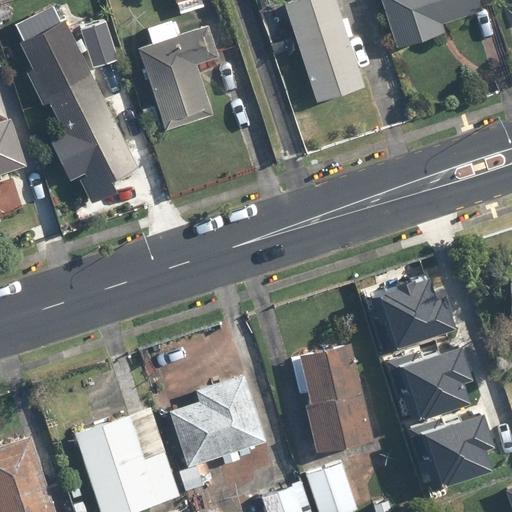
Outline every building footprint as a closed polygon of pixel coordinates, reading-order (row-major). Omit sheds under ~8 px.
[(175,0),(180,11),(202,4),(200,0),(175,0)] [(317,100),(366,83),(348,35),(352,34),(346,15),(341,17),(335,0),(290,0),(281,3),(317,100)] [(482,8),(479,0),(382,0),(397,43),(446,27),(444,20),(482,8)] [(13,24),(65,129),(51,136),(70,175),(78,171),(92,198),(116,186),(110,175),(137,162),(57,2),(13,24)] [(102,14),(79,22),(95,70),(119,61),(102,14)] [(149,24),(154,42),(139,46),(163,126),(212,112),(197,61),(218,54),(209,25),(178,35),(176,35),(171,18),(149,24)] [(0,187),(1,188),(0,184),(0,172),(26,165),(11,117),(0,120),(0,218),(2,218),(0,212),(0,187)] [(424,265),(369,282),(386,334),(453,313),(443,280),(430,284),(424,265)] [(397,353),(413,405),(467,388),(461,369),(474,365),(464,332),(397,353)] [(372,434),(350,339),(291,353),(313,448),(372,434)] [(158,410),(185,489),(216,479),(208,455),(264,436),(242,371),(194,387),(197,397),(158,410)] [(415,420),(432,472),(486,455),(480,436),(493,432),(483,399),(415,420)] [(151,403),(77,427),(103,511),(111,511),(178,491),(151,403)] [(55,511),(31,426),(0,434),(0,511),(55,511)] [(342,459),(303,472),(316,511),(337,511),(357,505),(342,459)] [(310,511),(302,481),(260,493),(264,511),(310,511)]
